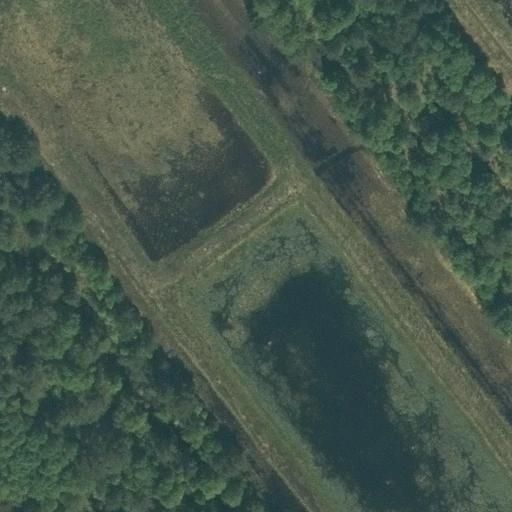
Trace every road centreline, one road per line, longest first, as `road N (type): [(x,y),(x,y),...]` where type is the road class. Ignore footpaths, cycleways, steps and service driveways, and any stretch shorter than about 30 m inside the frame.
road 1 (track): [(0,83),(325,511)]
road 2 (track): [(194,0),(511,427)]
road 3 (track): [(152,284),(319,167)]
